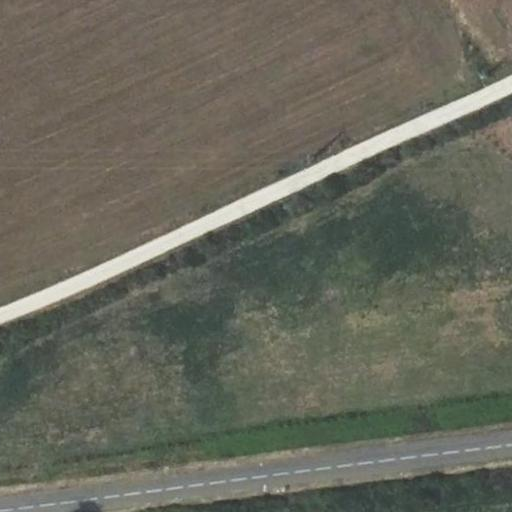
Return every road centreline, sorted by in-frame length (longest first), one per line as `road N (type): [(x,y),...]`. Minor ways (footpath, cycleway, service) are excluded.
road 1 (unclassified): [(511,84),(0,312)]
road 2 (secondary): [(511,453),(21,511)]
